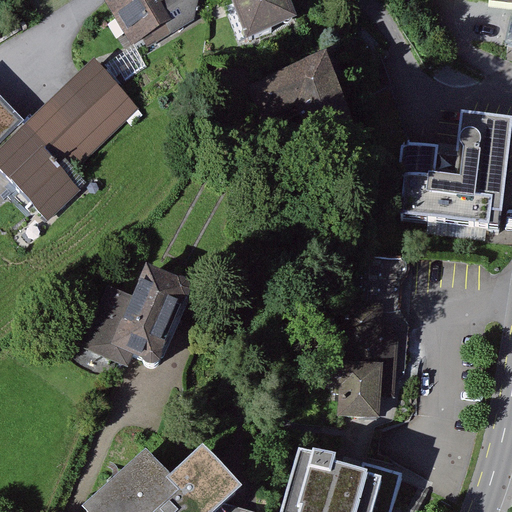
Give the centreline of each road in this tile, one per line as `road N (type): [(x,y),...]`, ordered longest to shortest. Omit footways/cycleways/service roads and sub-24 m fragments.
road 1 (residential): [(511,86),(454,102),(430,97),(366,0)]
road 2 (tertiary): [(480,511),(511,393)]
